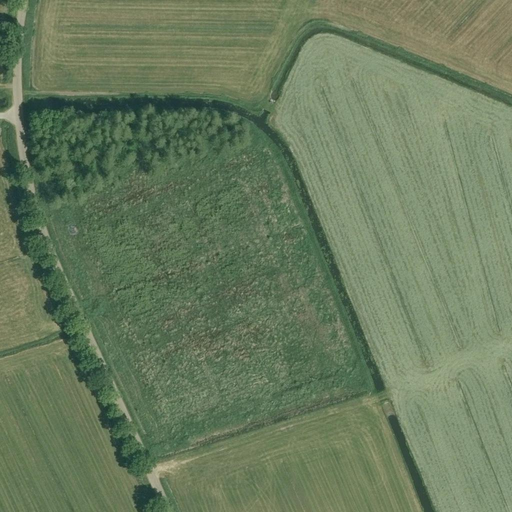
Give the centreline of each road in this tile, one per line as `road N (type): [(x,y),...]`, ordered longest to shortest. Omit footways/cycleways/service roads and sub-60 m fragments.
road 1 (unclassified): [(168,511),(40,227),(17,98),(24,0)]
road 2 (track): [(385,395),(149,470)]
